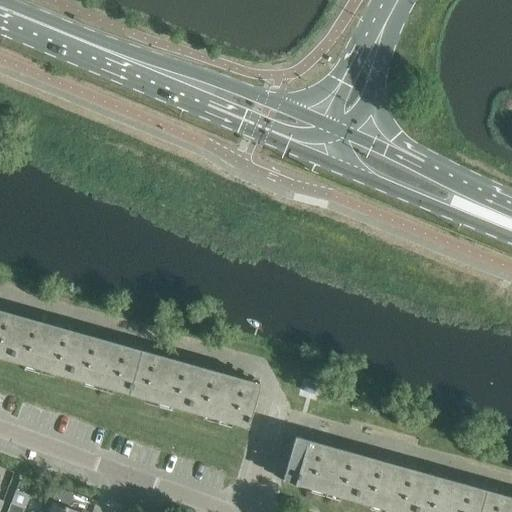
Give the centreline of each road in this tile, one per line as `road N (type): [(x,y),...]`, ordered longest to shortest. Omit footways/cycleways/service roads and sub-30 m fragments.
road 1 (secondary): [(319,159),(444,211),(509,222)]
road 2 (secondary): [(181,88),(0,15)]
road 3 (secondary): [(509,222),(458,185),(350,136)]
road 4 (secondary): [(181,88),(222,117),(319,159)]
road 5 (secondary): [(323,125),(233,89),(181,88)]
road 6 (residential): [(125,474),(0,430)]
